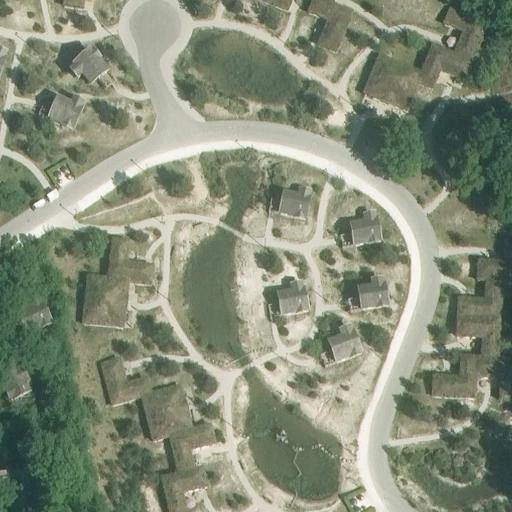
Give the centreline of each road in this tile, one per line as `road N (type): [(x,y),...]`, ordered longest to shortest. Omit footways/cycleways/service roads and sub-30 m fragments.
road 1 (residential): [(175,134),(248,131),(319,146),(363,168),(416,220),(427,239),(427,301),(376,455),(377,475),(400,511)]
road 2 (residential): [(0,239),(175,134)]
road 3 (residential): [(175,134),(148,61),(153,14)]
